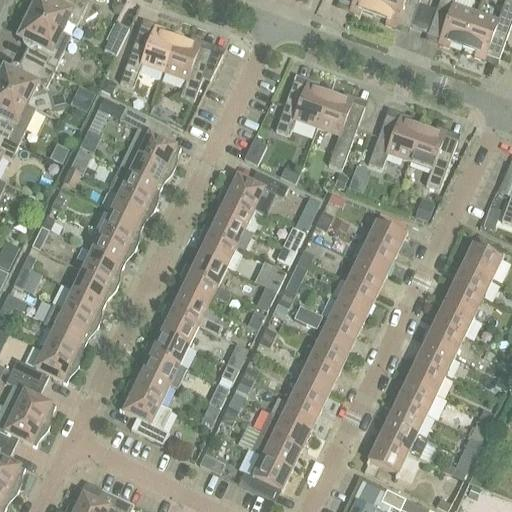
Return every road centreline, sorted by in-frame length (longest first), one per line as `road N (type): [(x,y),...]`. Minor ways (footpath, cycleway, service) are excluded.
road 1 (residential): [(70,444),(271,29)]
road 2 (residential): [(310,511),(505,109)]
road 3 (residential): [(505,109),(271,29)]
road 4 (residential): [(70,444),(211,511)]
